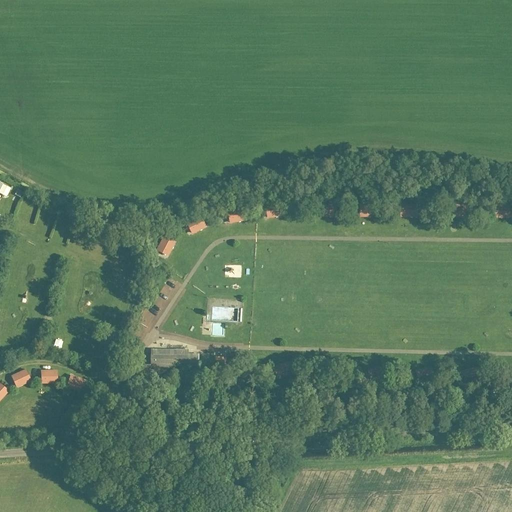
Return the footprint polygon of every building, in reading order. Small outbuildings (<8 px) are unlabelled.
[(0,194),(9,199),(13,189),(0,183),(0,194)] [(27,223),(33,204),(26,202),(20,221),(27,223)] [(267,207),(268,219),(283,217),(281,205),(267,207)] [(322,206),(322,218),(336,218),(336,206),(322,206)] [(361,218),(376,218),(376,206),(361,206),(361,218)] [(403,218),(422,219),(422,206),(403,206),(403,218)] [(454,219),(469,219),(469,207),(454,207),(454,219)] [(494,219),(509,219),(509,207),(495,207),(494,219)] [(229,212),(231,224),(245,222),(243,210),(229,212)] [(188,224),(193,235),(206,228),(201,217),(188,224)] [(75,248),(82,250),(86,234),(79,232),(75,248)] [(96,259),(102,260),(109,239),(103,237),(96,259)] [(175,243),(173,242),(164,238),(157,251),(168,256),(175,243)] [(119,261),(127,264),(133,245),(124,243),(119,261)] [(78,284),(82,273),(71,270),(68,281),(78,284)] [(102,358),(110,360),(117,338),(109,336),(102,358)] [(175,366),(188,367),(188,351),(151,351),(151,366),(144,366),(144,373),(145,373),(145,378),(162,379),(162,373),(175,373),(175,366)] [(287,365),(273,369),(277,380),(291,376),(287,365)] [(383,367),(369,371),(372,383),(387,379),(383,367)] [(435,380),(431,368),(417,372),(420,384),(435,380)] [(475,369),(461,373),(464,385),(478,381),(475,369)] [(31,382),(25,371),(12,377),(17,388),(31,382)] [(57,384),(57,372),(42,373),(42,385),(57,384)] [(81,394),(85,382),(71,377),(67,389),(81,394)]
